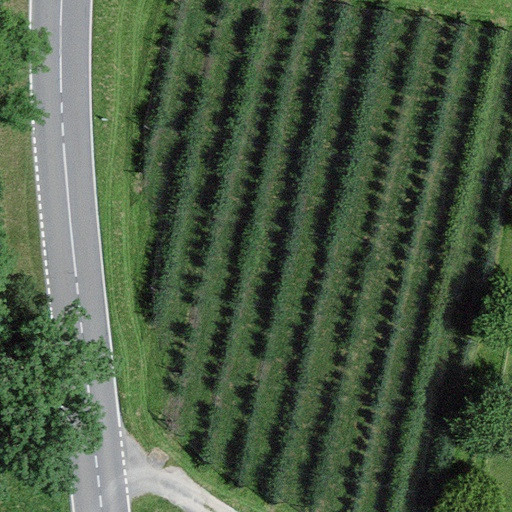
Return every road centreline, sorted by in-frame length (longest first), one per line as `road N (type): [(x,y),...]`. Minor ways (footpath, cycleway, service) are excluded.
road 1 (secondary): [(61,0),(61,111),(101,511)]
road 2 (track): [(94,450),(206,511)]
